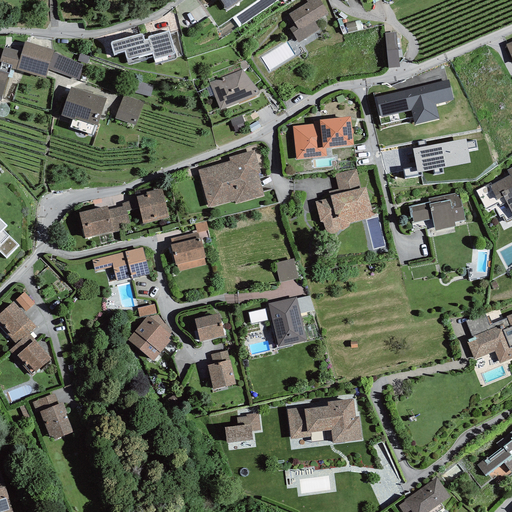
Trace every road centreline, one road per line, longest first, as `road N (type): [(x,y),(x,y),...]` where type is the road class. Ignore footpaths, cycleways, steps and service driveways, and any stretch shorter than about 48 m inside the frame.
road 1 (residential): [(0,291),(44,246),(51,214),(64,202),(247,139),(330,89),(400,75),(511,29)]
road 2 (residential): [(0,30),(93,31),(176,0)]
